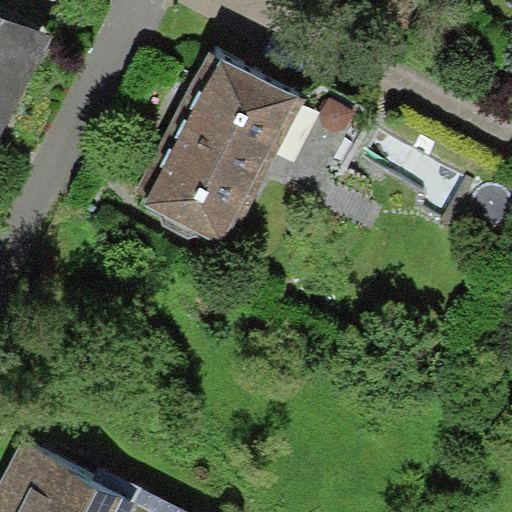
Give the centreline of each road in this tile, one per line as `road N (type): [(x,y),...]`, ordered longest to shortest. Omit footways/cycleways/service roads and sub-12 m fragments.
road 1 (residential): [(0,281),(137,0)]
road 2 (residential): [(253,0),(511,147)]
